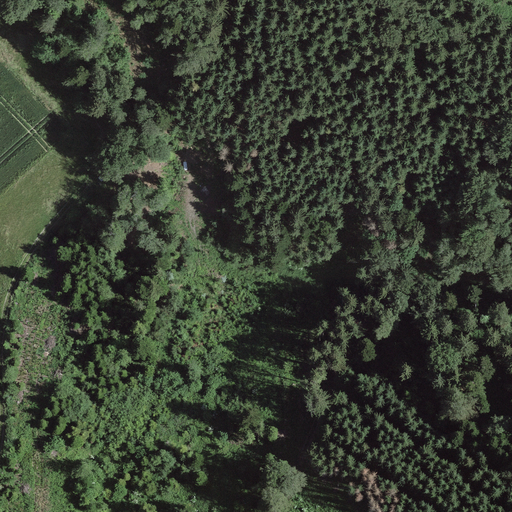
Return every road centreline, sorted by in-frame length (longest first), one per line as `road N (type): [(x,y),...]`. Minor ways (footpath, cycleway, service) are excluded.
road 1 (track): [(511,95),(434,229),(416,279),(359,338),(327,387),(275,511)]
road 2 (track): [(226,0),(218,27),(180,63),(98,110),(107,143),(2,284),(0,304)]
